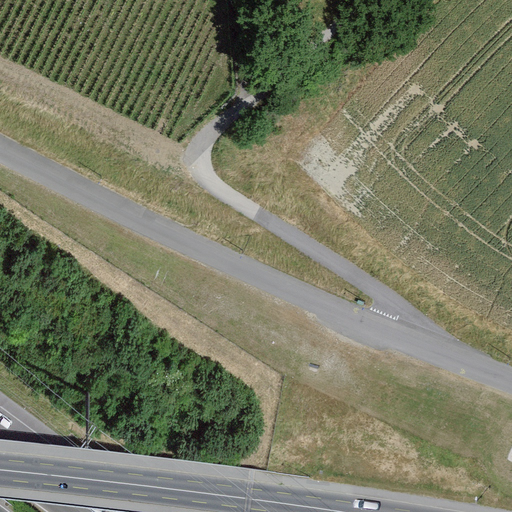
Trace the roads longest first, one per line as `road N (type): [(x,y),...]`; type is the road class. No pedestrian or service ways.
road 1 (residential): [(428,348),(368,283),(202,177),(195,157),(205,136),(364,0)]
road 2 (residential): [(428,348),(0,148)]
road 3 (secondary): [(0,469),(338,511)]
road 4 (motorway): [(97,511),(0,440)]
